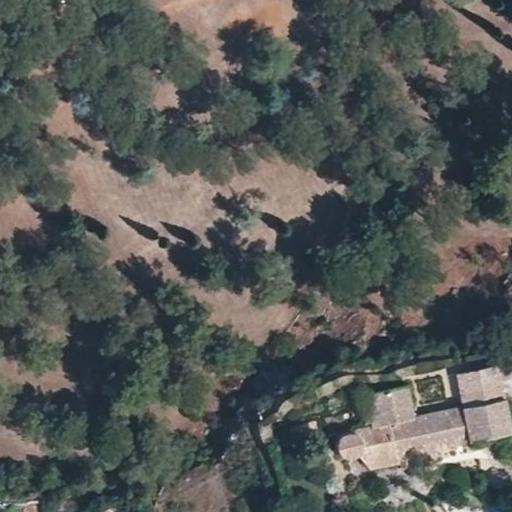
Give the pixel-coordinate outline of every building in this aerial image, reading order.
[(458,388),(460,398),(501,390),(494,357),(446,366),(450,389),(458,388)] [(370,386),(376,417),(411,409),(405,378),(370,386)] [(368,419),(376,417),(370,386),(362,388),(368,419)] [(364,460),(370,464),(452,443),(451,439),(508,427),(501,390),(460,398),(449,401),(411,409),(376,417),(368,419),(352,423),(344,425),(332,437),(331,440),(331,445),(333,448),(337,453),(341,455),(346,455),(350,453),(356,450),(364,460)] [(331,445),(331,440),(332,437),(344,425),(321,430),(323,446),(333,448),(331,445)]
